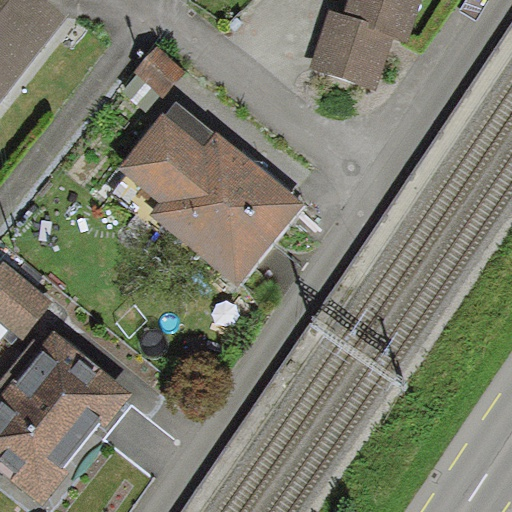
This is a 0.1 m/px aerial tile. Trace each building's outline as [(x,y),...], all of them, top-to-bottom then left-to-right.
[(0,0),(0,90),(55,18),(31,0),(0,0)] [(350,0),(345,19),(323,13),(308,71),(372,87),(386,32),(411,39),(421,0),(350,0)] [(194,156),(154,126),(118,174),(159,205),(145,224),(231,288),(295,205),(207,138),(194,156)] [(1,265),(0,266),(0,320),(24,340),(51,306),(1,265)] [(0,399),(0,464),(40,495),(117,392),(46,339),(0,399)]
